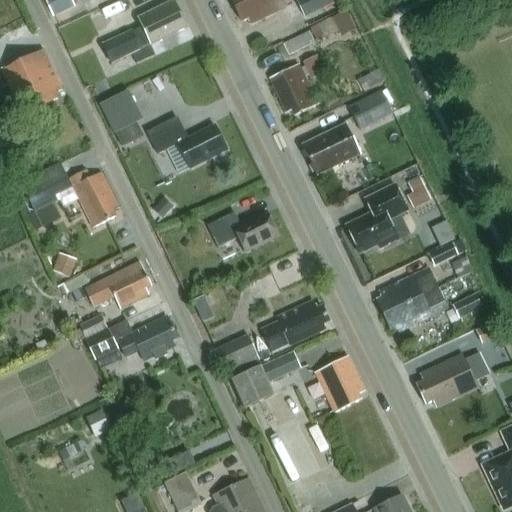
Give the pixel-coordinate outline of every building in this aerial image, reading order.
[(73,0),(46,0),(55,18),(77,8),(73,0)] [(252,26),(289,9),(284,0),(232,0),(243,23),(249,20),(252,26)] [(333,0),(295,0),(305,19),(335,4),(333,0)] [(153,46),(189,29),(176,2),(140,19),(144,27),(104,45),(113,64),(143,50),(143,49),(152,45),(153,46)] [(348,10),(332,18),(339,32),(355,24),(348,10)] [(321,24),(310,29),(317,43),(328,37),(321,24)] [(309,33),(283,45),(284,47),(289,57),(312,46),(310,43),(313,42),(309,33)] [(60,101),(57,94),(64,91),(45,50),(2,70),(22,111),(29,108),(31,114),(60,101)] [(318,56),(303,62),(308,73),(323,67),(318,56)] [(288,115),(294,112),(296,118),(320,106),(300,66),(271,79),(288,115)] [(378,71),(364,78),(370,90),(384,83),(378,71)] [(383,91),(349,107),(360,129),(393,112),(383,91)] [(160,156),(179,145),(192,170),(215,158),(217,161),(221,162),(227,159),(228,155),(227,153),(230,151),(217,126),(190,139),(187,134),(183,133),(175,119),(149,133),(160,156)] [(136,123),(115,133),(123,147),(143,137),(136,123)] [(361,156),(347,126),(305,147),(320,176),(361,156)] [(46,171),(20,184),(21,187),(24,192),(35,213),(61,200),(46,171)] [(88,171),(71,180),(79,197),(95,229),(117,217),(115,212),(121,209),(103,174),(92,179),(88,171)] [(413,194),(407,197),(414,210),(431,202),(420,179),(409,184),(408,185),(413,194)] [(382,250),(401,241),(391,221),(410,212),(397,186),(367,200),(374,214),(348,226),(362,255),(381,246),(382,250)] [(164,199),(153,211),(155,213),(163,220),(174,208),(164,199)] [(209,227),(220,249),(241,239),(247,253),(280,237),(269,213),(243,225),(237,213),(209,227)] [(429,258),(434,269),(458,258),(466,254),(461,243),(429,258)] [(58,259),(53,273),(70,279),(75,265),(58,259)] [(151,296),(148,290),(154,287),(142,263),(87,291),(95,309),(117,298),(122,310),(151,296)] [(386,315),(440,289),(430,270),(382,293),(384,298),(379,301),(386,315)] [(82,288),(72,293),(77,303),(87,298),(82,288)] [(440,289),(386,315),(393,330),(398,327),(401,333),(449,310),(440,289)] [(476,295),(453,307),(459,321),(465,318),(474,313),(483,309),(476,295)] [(319,309),(317,305),(315,302),(278,319),(280,323),(262,332),(274,355),(327,330),(325,325),(331,322),(324,307),(319,309)] [(101,317),(80,327),(82,330),(86,339),(87,340),(108,330),(101,317)] [(169,318),(121,342),(129,358),(142,351),(147,362),(154,358),(166,352),(176,347),(173,342),(179,339),(169,318)] [(484,328),(476,332),(482,345),(501,336),(495,323),(484,328)] [(87,340),(86,341),(96,362),(97,361),(113,354),(118,351),(119,351),(116,344),(109,330),(108,330),(87,340)] [(229,375),(260,361),(250,337),(219,351),(229,375)] [(46,341),(36,346),(39,353),(50,348),(46,341)] [(304,369),(296,353),(263,368),(263,367),(233,381),(246,409),(276,396),(270,384),(304,369)] [(425,382),(418,385),(428,405),(435,402),(438,408),(480,389),(477,382),(490,376),(480,355),(467,360),(465,355),(422,375),(425,382)] [(367,392),(350,358),(317,374),(337,413),(363,400),(361,395),(367,392)] [(100,413),(87,419),(96,438),(112,431),(103,412),(100,413)] [(508,453),(511,451),(511,426),(499,432),(508,453)] [(69,470),(92,459),(83,440),(60,451),(69,470)] [(511,453),(486,466),(506,510),(511,507),(511,453)] [(187,474),(166,485),(178,511),(191,511),(203,507),(187,474)] [(266,511),(251,480),(216,497),(220,504),(212,508),(209,511),(266,511)] [(376,511),(412,511),(405,496),(376,510),(376,511)]
